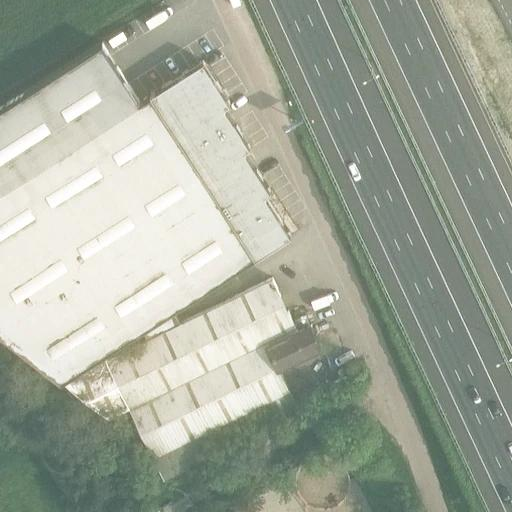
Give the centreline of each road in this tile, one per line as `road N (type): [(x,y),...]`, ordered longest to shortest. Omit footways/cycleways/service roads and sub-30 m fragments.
road 1 (unclassified): [(438,511),(388,375),(220,0)]
road 2 (motorway): [(297,0),(511,468)]
road 3 (motorway): [(511,266),(388,0)]
